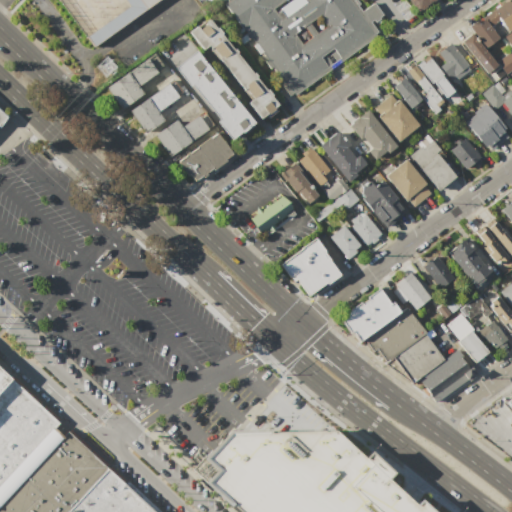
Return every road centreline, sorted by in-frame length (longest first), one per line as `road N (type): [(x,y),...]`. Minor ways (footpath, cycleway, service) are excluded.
road 1 (primary): [(302,321),(0,32)]
road 2 (residential): [(182,207),(470,0)]
road 3 (residential): [(274,342),(511,168)]
road 4 (primary): [(0,80),(207,277)]
road 5 (primary): [(274,342),(489,511)]
road 6 (tertiary): [(119,426),(6,321)]
road 7 (primary): [(511,486),(400,403)]
road 8 (primary): [(400,403),(302,321)]
road 9 (tertiary): [(208,511),(119,426)]
